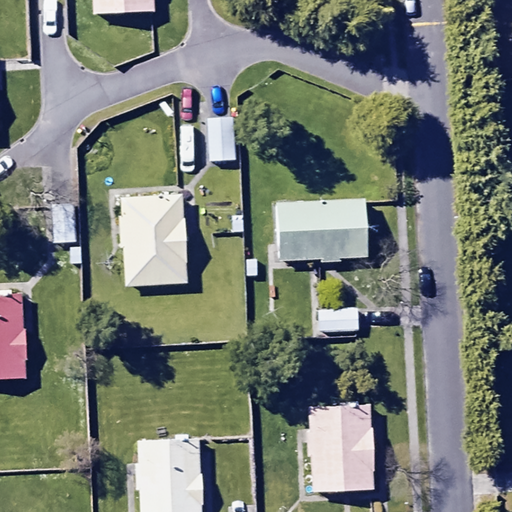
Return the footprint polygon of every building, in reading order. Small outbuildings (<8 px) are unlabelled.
[(56,0),(35,0),(36,15),(57,14),(56,0)] [(90,0),(90,9),(157,8),(156,0),(90,0)] [(234,122),(206,123),(207,166),(235,165),(234,122)] [(178,184),(116,184),(115,281),(177,282),(178,184)] [(271,193),(270,258),(355,260),(356,195),(271,193)] [(74,217),(52,217),(52,248),(74,248),(74,217)] [(230,238),(221,237),(221,264),(238,264),(238,236),(243,236),(243,220),(230,220),(230,238)] [(27,285),(0,284),(0,367),(26,368),(27,285)] [(357,314),(316,314),(316,337),(357,337),(357,314)] [(371,398),(307,398),(307,483),(370,484),(371,398)] [(204,511),(206,429),(139,429),(138,511),(204,511)]
